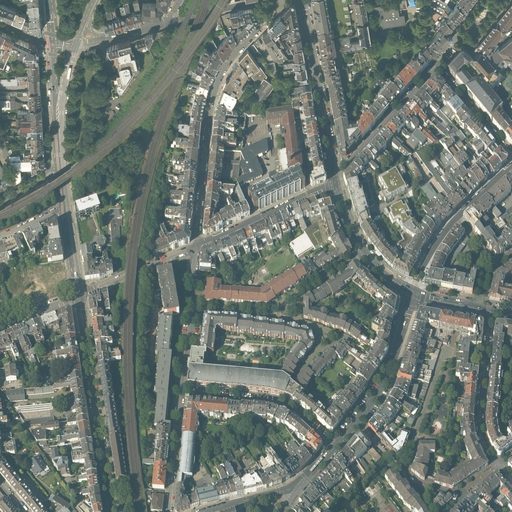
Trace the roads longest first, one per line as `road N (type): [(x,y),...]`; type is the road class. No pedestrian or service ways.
road 1 (residential): [(256,3),(264,22),(213,95),(196,242)]
road 2 (primary): [(78,292),(110,511)]
road 3 (tertiary): [(301,0),(333,170)]
road 4 (residential): [(333,448),(286,408),(180,394)]
road 5 (residential): [(497,463),(484,443),(479,409),(491,311)]
road 6 (residential): [(196,242),(180,394)]
road 7 (residential): [(196,242),(335,184)]
road 8 (residential): [(333,170),(437,65)]
road 9 (tertiary): [(355,422),(389,369),(412,292)]
road 10 (tertiary): [(335,184),(371,260),(412,292)]
road 11 (residential): [(78,292),(196,242)]
